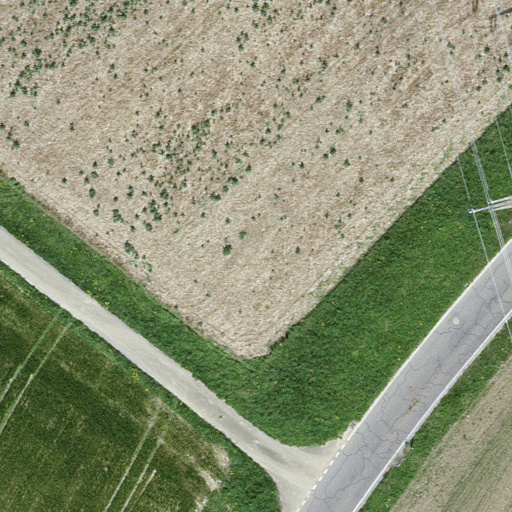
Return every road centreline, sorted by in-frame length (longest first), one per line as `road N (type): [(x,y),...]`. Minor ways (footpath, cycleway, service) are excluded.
road 1 (residential): [(331,495),(0,236)]
road 2 (tertiary): [(331,495),(511,271)]
